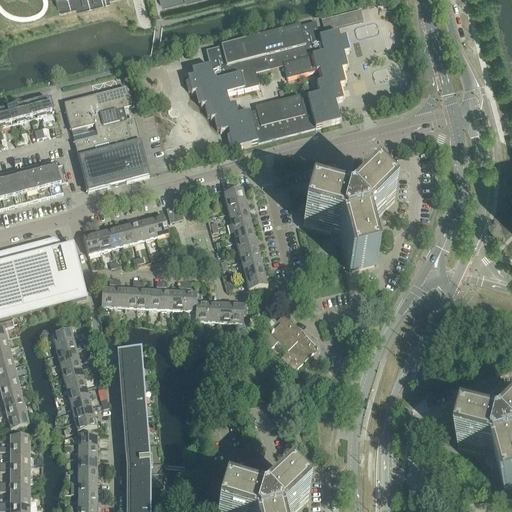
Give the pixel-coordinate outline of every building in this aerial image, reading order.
[(56,0),(59,9),(94,0),(56,0)] [(322,22),(324,33),(363,23),(360,12),(322,22)] [(221,49),(206,53),(210,68),(191,73),(183,75),(185,81),(187,81),(191,96),(197,95),(201,109),(207,108),(210,122),(216,121),(220,135),(230,132),(231,136),(229,137),(233,152),(258,146),(315,131),(340,124),(336,109),(335,105),(343,103),(339,89),(345,87),(341,73),(347,71),(343,57),(349,55),(345,40),(339,41),(337,35),(319,40),(315,25),(300,28),(221,48),(221,49)] [(126,90),(64,107),(71,134),(94,128),(97,139),(74,145),(79,163),(87,195),(149,179),(141,147),(134,121),(127,123),(123,110),(131,108),(126,90)] [(37,103),(42,121),(52,118),(51,115),(54,115),(52,106),(49,106),(47,100),(37,103)] [(37,103),(27,105),(31,124),(42,121),(37,103)] [(27,105),(16,108),(21,126),(31,124),(27,105)] [(16,108),(6,111),(11,129),(21,126),(16,108)] [(6,111),(0,112),(0,129),(1,132),(11,129),(6,111)] [(17,173),(0,177),(0,212),(63,197),(61,188),(68,186),(63,168),(56,170),(54,163),(21,172),(20,168),(21,168),(20,165),(19,163),(18,163),(16,163),(15,163),(14,165),(14,166),(15,170),(16,169),(17,173)] [(310,200),(303,227),(340,237),(349,274),(377,267),(369,239),(377,238),(379,229),(374,223),(394,203),(374,183),(360,197),(354,203),(351,202),(348,202),(347,202),(345,203),(342,204),(340,205),(338,207),(310,200)] [(242,192),(223,197),(226,207),(245,202),(242,192)] [(245,202),(226,207),(228,216),(247,212),(245,202)] [(179,209),(166,212),(170,226),(183,223),(179,209)] [(247,212),(228,216),(231,226),(250,221),(247,212)] [(152,222),(157,241),(168,238),(164,219),(152,222)] [(250,221),(231,226),(233,236),(252,231),(250,221)] [(152,222),(140,225),(145,244),(157,241),(152,222)] [(140,225),(129,228),(134,247),(145,244),(140,225)] [(129,228),(118,231),(122,250),(134,247),(129,228)] [(118,231),(106,234),(111,253),(122,250),(118,231)] [(252,231),(233,236),(236,245),(255,240),(252,231)] [(106,234),(95,237),(100,256),(111,253),(106,234)] [(95,237),(83,240),(88,259),(100,256),(95,237)] [(255,240),(236,245),(238,255),(257,250),(255,240)] [(0,322),(40,312),(43,311),(65,306),(68,305),(86,300),(73,247),(60,250),(59,244),(54,241),(0,255),(0,322)] [(257,250),(238,255),(241,265),(260,260),(257,250)] [(260,260),(241,265),(243,274),(262,269),(260,260)] [(262,269),(243,274),(246,284),(265,279),(262,269)] [(265,279),(246,284),(248,294),(267,289),(265,279)] [(102,291),(101,311),(113,311),(114,292),(102,291)] [(114,292),(113,311),(125,312),(126,292),(114,292)] [(126,292),(125,312),(137,313),(137,293),(126,292)] [(137,293),(137,313),(148,313),(149,294),(137,293)] [(149,294),(148,313),(160,314),(161,294),(149,294)] [(161,294),(160,314),(172,314),(173,295),(161,294)] [(173,295),(172,314),(183,315),(184,295),(173,295)] [(184,295),(183,315),(195,315),(196,306),(197,296),(184,295)] [(195,315),(195,325),(207,326),(208,306),(196,306),(195,315)] [(208,306),(207,326),(219,326),(220,307),(208,306)] [(220,307),(219,326),(230,327),(231,308),(220,307)] [(236,327),(235,332),(247,333),(248,321),(252,321),(252,310),(243,309),(244,308),(231,308),(230,327),(236,327)] [(287,354),(280,361),(294,375),(313,356),(313,351),(314,351),(315,350),(316,349),(284,317),(276,325),(279,328),(274,333),(268,327),(257,338),(271,352),(278,345),(287,354)] [(71,333),(52,338),(55,348),(74,343),(71,333)] [(0,353),(9,351),(6,341),(0,342),(0,353)] [(74,343),(55,348),(57,358),(76,353),(74,343)] [(0,363),(11,361),(9,351),(0,353),(0,363)] [(149,511),(150,476),(152,476),(152,473),(150,473),(150,471),(149,470),(152,469),(151,459),(149,459),(140,354),(127,355),(126,351),(118,352),(119,356),(118,356),(119,363),(117,364),(118,375),(120,375),(120,382),(121,382),(121,383),(120,383),(121,390),(119,390),(120,401),(122,401),(122,408),(123,408),(123,409),(122,409),(123,416),(121,416),(122,428),(124,428),(124,435),(125,435),(124,435),(125,442),(124,442),(124,454),(126,454),(126,461),(127,461),(127,462),(126,462),(127,470),(128,470),(128,471),(126,471),(126,474),(126,476),(128,476),(128,477),(127,477),(127,484),(126,484),(126,496),(127,496),(127,503),(128,503),(127,503),(127,510),(126,510),(125,511),(149,511)] [(76,353),(57,358),(60,367),(79,363),(76,353)] [(0,363),(0,373),(14,370),(11,361),(0,363)] [(79,363),(60,367),(62,377),(81,372),(79,363)] [(14,370),(0,373),(0,384),(17,380),(14,370)] [(81,372),(62,377),(65,387),(84,382),(81,372)] [(427,388),(429,389),(428,391),(433,393),(438,382),(439,383),(440,380),(434,376),(433,377),(428,373),(422,380),(422,381),(420,384),(419,385),(426,389),(427,388)] [(17,380),(0,384),(0,394),(0,395),(19,390),(17,380)] [(84,382),(65,387),(67,396),(86,391),(84,382)] [(22,399),(19,390),(0,395),(3,404),(22,399)] [(86,391),(67,396),(70,406),(89,401),(86,391)] [(22,399),(3,404),(5,414),(24,409),(22,399)] [(89,401),(70,406),(72,416),(91,411),(89,401)] [(24,409),(5,414),(8,424),(27,419),(24,409)] [(91,411),(72,416),(75,425),(94,420),(91,411)] [(27,419),(8,424),(10,434),(29,429),(27,419)] [(94,420),(75,425),(77,435),(96,430),(94,420)] [(486,457),(484,465),(491,471),(498,469),(506,497),(511,494),(511,423),(510,426),(509,425),(508,425),(505,425),(503,425),(502,425),(500,425),(499,426),(498,426),(497,427),(496,427),(495,428),(493,429),(493,430),(466,423),(458,450),(486,457)] [(97,438),(78,438),(78,451),(97,451),(97,438)] [(10,440),(10,450),(30,450),(30,440),(10,440)] [(30,460),(30,450),(10,450),(10,460),(30,460)] [(97,451),(78,451),(78,462),(97,462),(97,451)] [(10,460),(10,470),(30,470),(30,460),(10,460)] [(97,462),(78,462),(78,474),(97,474),(97,462)] [(10,470),(10,480),(30,480),(30,470),(10,470)] [(97,474),(78,474),(78,486),(97,486),(97,474)] [(30,490),(30,480),(10,480),(10,490),(30,490)] [(296,511),(308,501),(289,481),(268,501),(268,500),(267,500),(265,499),(264,499),(262,499),(261,499),(259,500),(258,500),(257,501),(256,501),(254,502),(253,503),(252,504),(252,505),(224,497),(219,511),(296,511)] [(97,486),(78,486),(78,498),(97,498),(97,486)] [(10,490),(10,500),(30,500),(30,490),(10,490)] [(97,498),(78,498),(78,509),(97,509),(97,498)] [(10,500),(10,510),(30,510),(30,500),(10,500)]
